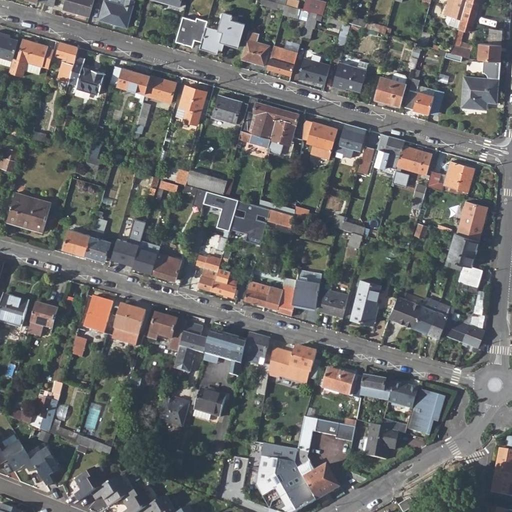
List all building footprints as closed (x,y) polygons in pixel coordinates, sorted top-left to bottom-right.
[(66,0),(64,9),(90,16),(94,0),(66,0)] [(104,0),(99,19),(127,28),(136,0),(134,0),(105,0),(106,0),(105,0),(104,0)] [(263,3),(285,10),(287,4),(271,0),(258,0),(257,6),(262,7),(263,3)] [(449,0),(445,14),(461,19),(466,0),(449,0)] [(455,40),(459,41),(463,29),(471,32),(480,0),(466,0),(461,19),(455,40)] [(302,38),(310,40),(318,13),(310,11),(302,38)] [(200,49),(217,53),(218,49),(222,50),(224,43),(238,47),(245,24),(230,20),(232,14),(223,12),(218,30),(206,26),(202,41),(200,49)] [(183,16),(176,41),(192,45),(194,39),(202,41),(206,26),(208,20),(197,17),(196,20),(183,16)] [(364,27),(386,33),(387,27),(366,20),(364,27)] [(490,30),(510,35),(511,30),(491,26),(490,30)] [(242,59),(265,65),(271,45),(258,41),(261,33),(250,30),(242,59)] [(341,30),(336,46),(344,48),(348,32),(341,30)] [(0,55),(13,60),(13,58),(19,40),(10,38),(11,35),(0,31),(0,55)] [(420,43),(427,45),(430,34),(423,31),(420,40),(420,43)] [(473,53),(482,56),(488,35),(479,32),(473,53)] [(25,39),(19,59),(13,58),(13,60),(11,66),(9,72),(23,76),(27,61),(49,68),(55,49),(48,47),(48,46),(25,39)] [(59,77),(69,80),(76,56),(79,47),(61,42),(56,57),(59,58),(60,55),(67,57),(66,62),(63,61),(59,77)] [(463,55),(470,57),(472,49),(454,44),(451,52),(463,55)] [(274,47),(268,69),(292,76),(298,54),(274,47)] [(446,56),(461,60),(463,55),(451,52),(447,51),(446,56)] [(13,60),(0,55),(0,62),(11,66),(13,60)] [(314,55),(313,61),(320,63),(322,57),(314,55)] [(85,59),(76,56),(69,80),(68,84),(99,93),(105,72),(93,69),(93,67),(84,64),(85,59)] [(300,77),(326,84),(331,66),(320,63),(313,61),(306,59),(300,77)] [(462,107),(483,109),(484,101),(497,102),(501,61),(484,59),(483,71),(487,74),(488,78),(465,76),(462,107)] [(340,63),(333,86),(346,90),(347,87),(360,91),(366,71),(340,63)] [(139,101),(143,103),(143,102),(144,99),(151,75),(123,68),(118,86),(142,93),(139,101)] [(405,107),(429,114),(430,112),(435,96),(418,91),(421,79),(418,78),(420,70),(416,69),(405,107)] [(151,75),(144,99),(148,100),(149,96),(171,102),(176,83),(151,75)] [(376,98),(400,105),(406,83),(382,76),(376,98)] [(183,120),(198,124),(208,92),(186,86),(180,106),(187,108),(183,120)] [(430,112),(438,115),(445,92),(436,89),(435,96),(430,112)] [(237,133),(240,134),(248,103),(220,96),(214,117),(240,125),(237,133)] [(242,139),(271,147),(276,117),(278,108),(258,102),(259,98),(250,96),(248,103),(240,134),(238,141),(241,142),(242,139)] [(150,104),(143,102),(143,103),(137,123),(144,125),(150,104)] [(270,149),(276,151),(279,141),(290,144),(299,114),(278,108),(276,117),(271,147),(270,149)] [(62,124),(71,126),(73,118),(65,116),(62,124)] [(311,152),(330,158),(338,129),(305,119),(303,140),(313,143),(311,152)] [(343,155),(352,158),(355,145),(361,147),(362,143),(363,143),(367,129),(344,123),(341,136),(348,139),(343,155)] [(31,139),(44,143),(46,134),(33,130),(31,139)] [(387,146),(386,152),(391,154),(389,162),(392,162),(390,171),(395,173),(396,172),(404,145),(405,140),(382,134),(379,144),(387,146)] [(396,172),(404,174),(406,167),(426,173),(432,153),(404,145),(396,172)] [(359,172),(367,174),(374,149),(366,146),(359,172)] [(0,166),(13,170),(18,153),(8,150),(6,156),(0,154),(0,166)] [(79,170),(91,174),(94,164),(82,160),(79,170)] [(428,185),(467,196),(475,167),(451,161),(445,183),(439,182),(441,173),(432,171),(428,185)] [(187,184),(191,171),(180,168),(176,181),(185,184),(187,184)] [(223,196),(227,179),(191,168),(191,171),(187,184),(195,186),(209,192),(223,196)] [(149,193),(154,194),(159,176),(136,170),(131,188),(137,190),(139,183),(151,186),(149,193)] [(223,196),(229,197),(231,189),(235,190),(238,178),(228,175),(227,179),(223,196)] [(156,197),(160,199),(164,187),(176,190),(178,184),(161,179),(156,197)] [(421,209),(427,186),(418,183),(415,196),(416,196),(413,207),(421,209)] [(184,189),(193,192),(195,186),(187,184),(185,184),(184,189)] [(7,221),(43,231),(51,203),(16,192),(7,221)] [(218,227),(229,230),(231,228),(235,214),(236,207),(238,200),(229,197),(223,196),(209,192),(206,203),(223,207),(218,227)] [(276,203),(261,199),(259,205),(272,209),(274,209),(276,203)] [(269,217),(271,212),(272,209),(259,205),(254,203),(238,200),(236,207),(247,210),(245,217),(235,214),(231,228),(248,233),(246,239),(261,244),(268,222),(257,219),(259,214),(269,217)] [(467,201),(458,233),(479,240),(488,207),(467,201)] [(289,207),(276,203),(274,209),(287,213),(289,207)] [(312,210),(297,205),(296,215),(309,219),(312,210)] [(272,217),(294,223),(295,221),(296,215),(287,213),(274,209),(272,209),(271,212),(273,213),(272,217)] [(335,226),(343,229),(345,221),(346,216),(338,214),(335,226)] [(295,221),(307,225),(309,219),(296,215),(295,221)] [(96,226),(106,228),(107,221),(98,219),(96,226)] [(352,231),(354,232),(356,225),(345,221),(343,229),(352,231)] [(415,237),(423,240),(427,227),(419,224),(415,237)] [(64,248),(86,255),(91,235),(69,229),(64,248)] [(86,255),(105,261),(111,241),(94,236),(95,231),(93,230),(91,235),(86,255)] [(354,232),(352,231),(348,244),(359,247),(362,234),(354,232)] [(465,264),(472,266),(479,240),(458,233),(456,232),(448,259),(465,264)] [(110,261),(128,266),(134,248),(116,242),(110,261)] [(152,273),(175,280),(181,259),(165,254),(168,246),(161,244),(158,252),(152,273)] [(133,267),(152,273),(158,252),(139,247),(133,267)] [(219,267),(221,260),(208,256),(207,258),(200,255),(197,265),(204,267),(199,287),(212,290),(219,267)] [(460,280),(478,285),(482,269),(472,266),(465,264),(460,280)] [(219,267),(212,290),(234,296),(237,286),(236,285),(237,281),(229,279),(231,271),(219,267)] [(301,269),(299,277),(307,278),(307,284),(311,285),(312,281),(320,282),(322,272),(301,269)] [(245,300),(276,309),(282,290),(281,290),(257,283),(258,278),(252,276),(245,300)] [(297,276),(297,278),(295,288),(282,286),(281,290),(282,290),(276,309),(278,310),(291,314),(294,304),(316,308),(320,282),(312,281),(311,285),(307,284),(307,278),(299,277),(297,276)] [(284,276),(282,286),(295,288),(297,278),(284,276)] [(352,318),(371,324),(381,285),(362,279),(352,318)] [(400,289),(390,317),(414,327),(422,305),(405,298),(408,292),(400,289)] [(5,320),(23,325),(30,301),(4,293),(0,305),(0,321),(5,322),(5,320)] [(321,311),(343,317),(347,301),(331,297),(331,296),(324,294),(321,311)] [(85,327),(104,333),(113,302),(94,296),(85,327)] [(429,333),(437,311),(440,302),(425,297),(422,305),(414,327),(429,333)] [(437,311),(429,333),(440,337),(442,332),(448,315),(451,307),(440,302),(437,311)] [(29,332),(40,336),(44,326),(53,328),(59,309),(37,303),(29,332)] [(123,305),(114,335),(113,337),(110,347),(134,354),(147,312),(123,305)] [(179,351),(187,322),(156,313),(149,338),(156,340),(157,336),(164,338),(165,336),(171,338),(169,348),(179,351)] [(442,332),(463,341),(470,323),(448,315),(442,332)] [(179,351),(174,367),(191,372),(194,360),(192,357),(196,343),(199,341),(201,336),(203,326),(187,322),(179,351)] [(463,341),(483,349),(485,344),(486,330),(470,323),(463,341)] [(73,347),(84,350),(87,340),(84,339),(86,332),(78,329),(73,347)] [(247,340),(212,330),(209,339),(205,353),(212,355),(232,361),(230,373),(239,376),(242,360),(247,340)] [(242,360),(259,364),(260,357),(265,358),(270,338),(249,332),(247,340),(242,360)] [(205,353),(209,339),(201,336),(199,341),(197,351),(205,353)] [(270,364),(268,375),(280,378),(280,377),(307,384),(317,352),(296,346),(293,355),(289,354),(290,352),(273,347),(270,364)] [(202,365),(208,367),(212,355),(205,353),(202,365)] [(268,375),(270,364),(263,363),(257,394),(265,396),(268,375)] [(323,388),(349,395),(355,375),(329,368),(323,388)] [(394,382),(365,376),(361,396),(389,400),(394,382)] [(56,381),(52,393),(60,395),(64,383),(56,381)] [(388,401),(412,408),(418,388),(394,382),(389,400),(388,401)] [(201,389),(200,391),(195,389),(191,403),(190,406),(195,407),(195,410),(193,418),(209,422),(211,415),(220,417),(226,396),(201,389)] [(409,429),(429,435),(440,395),(421,389),(409,429)] [(50,433),(52,425),(58,402),(60,395),(52,393),(45,390),(43,397),(38,396),(32,415),(30,425),(50,433)] [(175,400),(165,397),(158,419),(184,426),(190,406),(191,403),(181,400),(181,402),(175,400)] [(30,425),(32,415),(15,410),(13,418),(30,425)] [(295,463),(317,500),(339,487),(326,464),(315,470),(308,457),(312,431),(336,435),(335,437),(352,440),(355,426),(352,425),(344,424),(305,416),(298,449),(295,463)] [(364,455),(385,459),(388,448),(394,449),(398,431),(371,423),(364,455)] [(50,433),(77,443),(79,435),(52,425),(50,433)] [(77,443),(93,450),(96,442),(79,435),(77,443)] [(14,436),(2,443),(6,449),(18,442),(14,436)] [(29,472),(36,468),(30,458),(19,441),(18,442),(6,449),(2,452),(7,460),(15,472),(25,465),(29,472)] [(249,443),(241,488),(250,502),(253,502),(262,497),(271,510),(275,511),(298,511),(317,500),(295,463),(298,449),(249,443)] [(36,468),(48,486),(55,481),(51,476),(62,469),(48,447),(30,458),(36,468)] [(497,469),(511,472),(511,449),(501,448),(497,469)] [(75,494),(79,502),(93,493),(107,485),(97,468),(76,480),(82,490),(75,494)] [(511,472),(497,469),(493,491),(511,494),(511,472)] [(345,475),(360,483),(361,483),(366,480),(349,471),(345,475)] [(104,497),(110,508),(123,500),(131,496),(120,478),(107,485),(93,493),(97,500),(104,497)] [(126,511),(141,511),(154,505),(143,488),(131,496),(123,500),(129,510),(126,511)] [(176,511),(167,497),(154,505),(141,511),(176,511)] [(399,505),(403,511),(405,511),(416,506),(411,498),(399,505)] [(0,511),(22,511),(0,503),(0,504),(0,511)]
